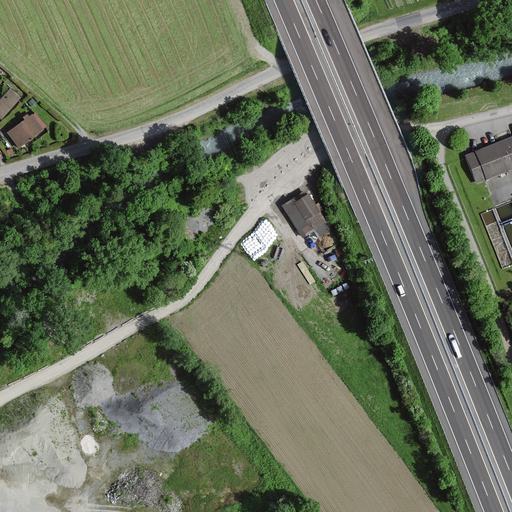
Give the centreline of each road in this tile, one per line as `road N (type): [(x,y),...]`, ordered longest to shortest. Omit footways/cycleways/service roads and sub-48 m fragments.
road 1 (motorway): [(283,0),(494,511)]
road 2 (track): [(433,127),(359,138),(323,154),(160,314),(0,398)]
road 3 (motorway): [(511,476),(316,0)]
road 4 (unclassified): [(0,174),(153,128),(292,64),(480,0)]
road 5 (unclassified): [(511,110),(433,127),(511,360)]
